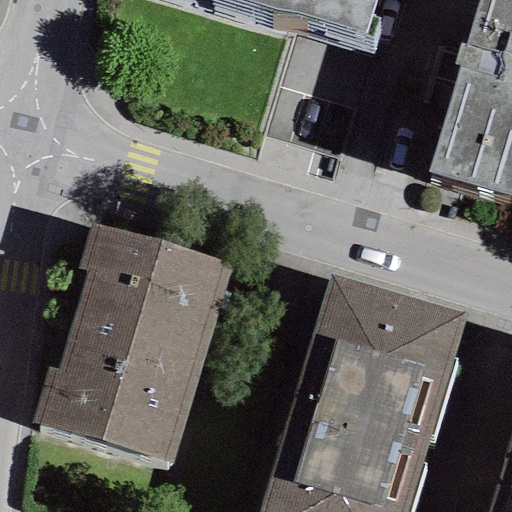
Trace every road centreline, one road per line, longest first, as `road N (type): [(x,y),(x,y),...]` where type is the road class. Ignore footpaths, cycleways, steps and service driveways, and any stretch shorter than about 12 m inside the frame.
road 1 (residential): [(18,138),(511,293)]
road 2 (residential): [(18,138),(50,0)]
